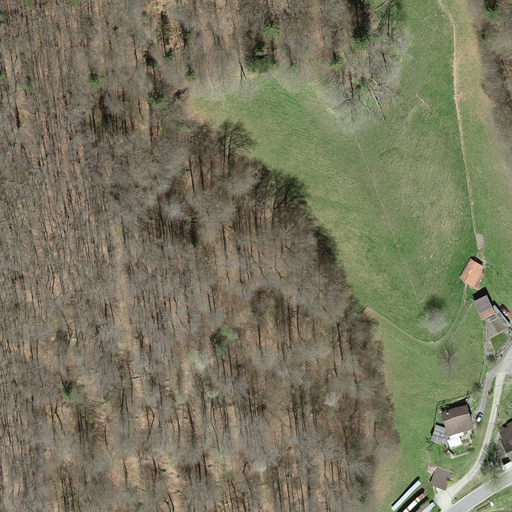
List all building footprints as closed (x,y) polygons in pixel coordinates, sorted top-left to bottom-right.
[(486,270),(472,263),(463,280),(478,287),(486,270)] [(491,298),(480,303),(488,320),(499,315),(491,298)] [(455,407),(442,411),(448,432),(472,424),(465,404),(459,406),(458,404),(454,405),(455,407)] [(509,426),(500,431),(511,454),(511,421),(508,424),(509,426)] [(499,459),(482,468),(486,473),(502,464),(499,459)] [(428,480),(443,485),(448,470),(433,465),(428,480)]
